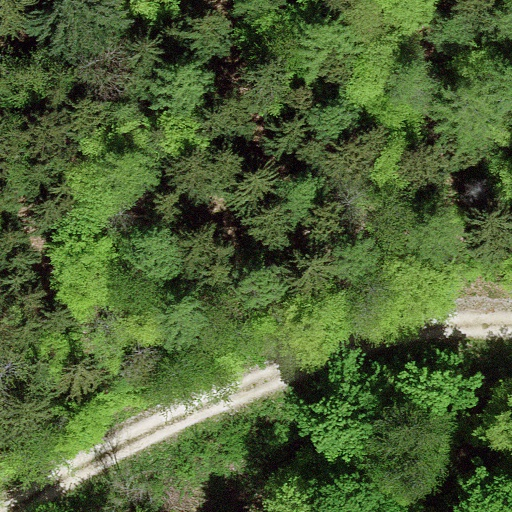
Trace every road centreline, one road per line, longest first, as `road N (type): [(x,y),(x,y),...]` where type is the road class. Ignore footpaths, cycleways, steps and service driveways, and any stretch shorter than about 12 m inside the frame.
road 1 (track): [(511,336),(373,343),(273,377),(166,422),(16,511)]
road 2 (track): [(415,511),(511,364)]
